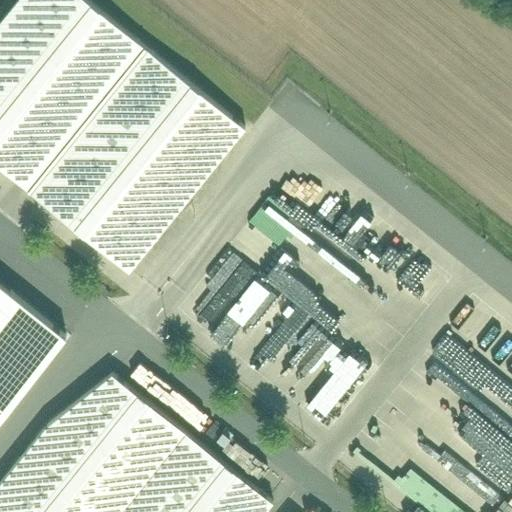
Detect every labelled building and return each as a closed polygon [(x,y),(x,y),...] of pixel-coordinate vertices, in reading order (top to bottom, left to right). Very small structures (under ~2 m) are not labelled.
[(250,123),(97,0),(15,0),(0,19),(0,163),(132,269),(250,123)] [(196,286),(188,305),(217,330),(230,336),(252,310),(290,326),(295,312),(307,300),(323,314),(353,326),(361,307),(364,304),(363,304),(364,302),(371,285),(358,274),(366,264),(348,256),(324,236),(327,229),(314,218),(320,206),(301,189),(292,186),(239,246),(234,244),(196,286)] [(0,424),(74,333),(0,273),(0,424)] [(462,319),(478,333),(499,309),(483,295),(462,319)] [(441,394),(429,409),(433,424),(431,436),(434,443),(432,454),(447,465),(445,476),(442,465),(437,472),(444,477),(437,478),(441,494),(436,490),(435,504),(453,499),(470,511),(498,511),(511,493),(511,361),(456,321),(432,353),(434,359),(456,375),(443,379),(447,392),(441,394)] [(38,423),(0,472),(0,511),(253,511),(265,498),(105,370),(38,423)]
